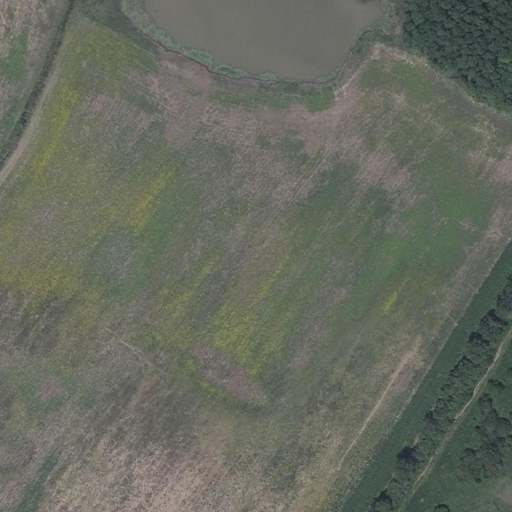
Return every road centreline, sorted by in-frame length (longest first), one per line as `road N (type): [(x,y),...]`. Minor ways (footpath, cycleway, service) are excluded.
road 1 (track): [(0,184),(37,131),(95,0)]
road 2 (track): [(413,0),(409,51),(511,120)]
